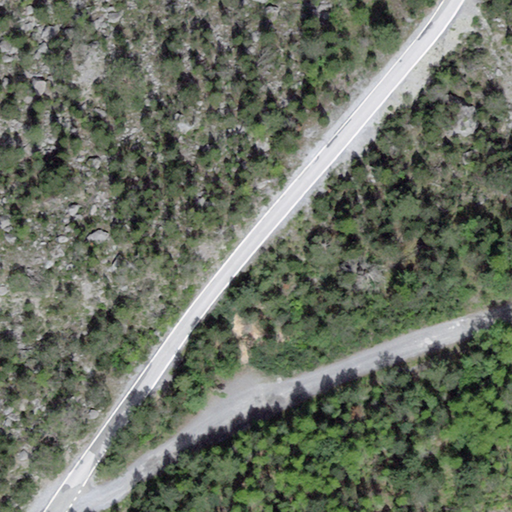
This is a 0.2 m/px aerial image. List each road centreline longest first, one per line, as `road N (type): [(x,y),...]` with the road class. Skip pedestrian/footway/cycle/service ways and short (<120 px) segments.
road 1 (unclassified): [(448,0),(202,298),(53,511)]
road 2 (track): [(511,319),(439,337),(176,448),(73,511)]
